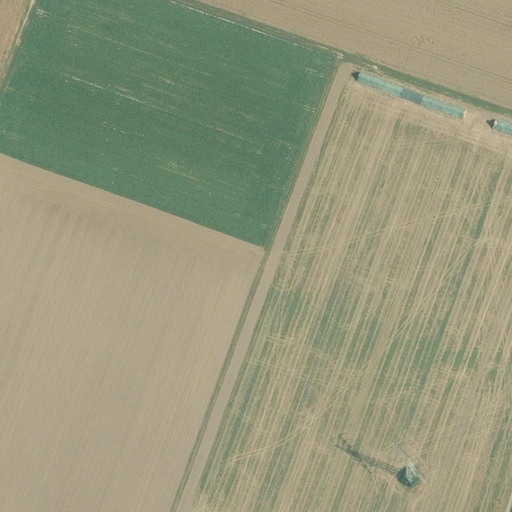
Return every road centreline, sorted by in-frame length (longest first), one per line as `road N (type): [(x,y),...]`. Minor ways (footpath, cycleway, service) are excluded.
road 1 (track): [(346,65),(200,471)]
road 2 (track): [(511,122),(158,0)]
